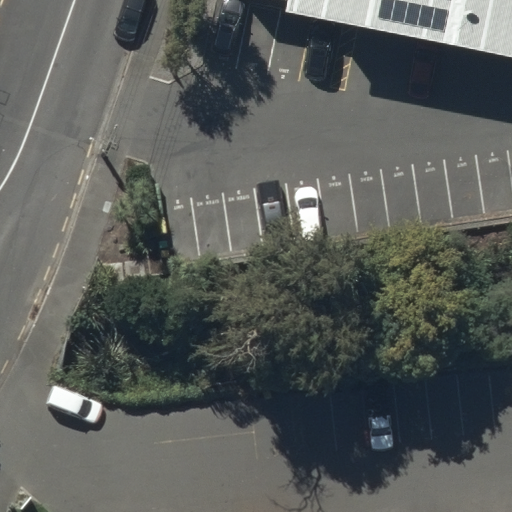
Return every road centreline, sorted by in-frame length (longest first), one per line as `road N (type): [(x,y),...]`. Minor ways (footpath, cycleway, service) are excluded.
road 1 (residential): [(25,146),(74,0)]
road 2 (residential): [(25,146),(0,273)]
